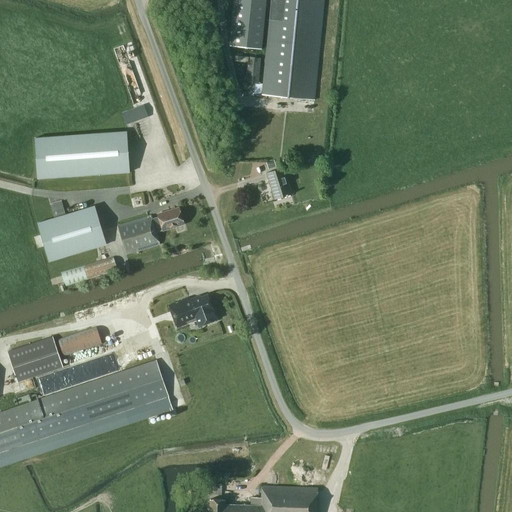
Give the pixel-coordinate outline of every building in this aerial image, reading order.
[(262,50),(265,16),(266,0),(233,0),(229,47),(262,50)] [(270,0),(261,95),(315,100),(324,0),(270,0)] [(248,57),(246,77),(246,81),(258,83),(261,59),(248,57)] [(144,105),(123,113),(127,125),(138,121),(136,115),(146,112),(144,105)] [(35,138),(38,179),(130,172),(127,131),(35,138)] [(266,163),(268,169),(276,167),(274,161),(266,163)] [(292,195),(284,168),(266,173),(274,200),(292,195)] [(62,202),(51,205),(55,218),(62,215),(66,214),(64,210),(62,202)] [(106,245),(95,206),(37,223),(49,262),(106,245)] [(117,226),(126,255),(160,244),(154,225),(160,223),(162,231),(175,227),(174,225),(184,223),(179,209),(170,212),(170,211),(157,214),(158,218),(153,220),(151,215),(117,226)] [(61,272),(66,286),(118,271),(113,257),(61,272)] [(171,311),(173,317),(177,328),(187,324),(188,323),(186,318),(195,314),(197,321),(198,321),(199,325),(216,319),(212,310),(213,309),(208,295),(201,298),(200,296),(190,300),(190,297),(178,302),(176,303),(168,305),(170,312),(171,311)] [(93,314),(94,319),(119,313),(116,303),(76,313),(78,318),(93,314)] [(102,344),(96,327),(58,340),(64,357),(102,344)] [(63,367),(53,336),(7,352),(18,382),(63,367)] [(10,409),(0,412),(0,452),(22,445),(126,411),(168,397),(156,361),(10,409)] [(18,405),(34,400),(32,394),(16,398),(18,405)] [(22,445),(0,452),(0,465),(27,457),(130,422),(172,408),(168,397),(126,411),(22,445)] [(211,496),(221,496),(222,484),(211,483),(211,496)] [(316,511),(318,488),(261,486),(261,498),(251,498),(251,506),(224,505),(225,500),(210,499),(209,511),(316,511)]
